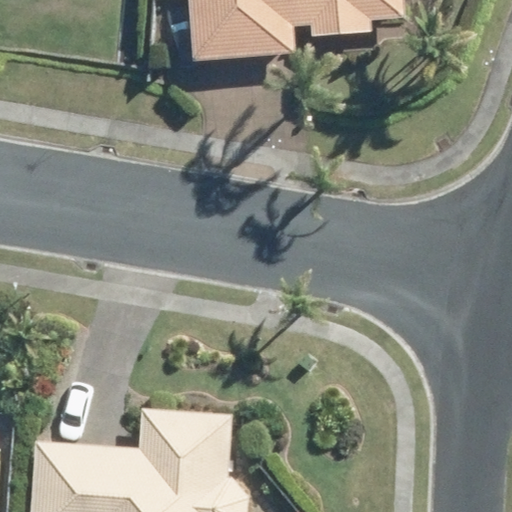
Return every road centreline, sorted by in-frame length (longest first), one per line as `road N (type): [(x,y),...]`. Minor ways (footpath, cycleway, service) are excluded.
road 1 (residential): [(0,188),(511,277)]
road 2 (tertiary): [(476,511),(484,415),(511,342)]
